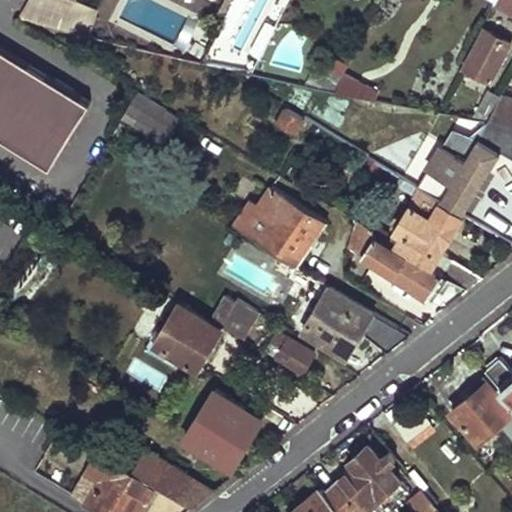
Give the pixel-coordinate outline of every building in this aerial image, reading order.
[(26,0),(21,13),(83,37),(97,1),(93,0),(26,0)] [(491,81),(511,42),(485,28),(465,67),(491,81)] [(0,134),(52,166),(91,101),(0,44),(0,134)] [(214,65),(237,66),(238,49),(215,47),(214,65)] [(321,60),(308,85),(335,91),(345,72),(321,60)] [(345,72),(335,91),(377,99),(379,90),(345,72)] [(489,89),(478,110),(491,116),(499,99),(502,95),(489,89)] [(167,142),(182,117),(137,91),(123,116),(167,142)] [(491,116),(490,119),(511,123),(511,91),(508,101),(499,99),(491,116)] [(297,132),(305,118),(286,108),(279,121),(297,132)] [(488,121),(480,138),(511,156),(511,123),(490,119),(488,121)] [(434,171),(424,188),(464,213),(489,172),(444,144),(430,169),(434,171)] [(403,157),(395,170),(407,178),(414,166),(403,157)] [(414,166),(407,178),(424,188),(434,171),(430,169),(418,161),(414,166)] [(141,176),(136,183),(160,199),(165,192),(141,176)] [(418,195),(391,240),(423,259),(429,248),(440,255),(464,213),(424,188),(407,178),(402,185),(418,195)] [(272,186),(258,207),(260,208),(272,215),(259,234),(258,236),(297,263),(328,221),(272,186)] [(260,208),(248,227),(259,234),(272,215),(260,208)] [(361,222),(349,244),(429,297),(442,279),(446,282),(450,275),(443,271),(423,259),(391,240),(361,222)] [(452,256),(443,271),(450,275),(469,288),(485,276),(452,256)] [(331,285),(304,330),(347,357),(363,332),(390,352),(412,335),(331,285)] [(227,293),(219,307),(224,309),(229,313),(237,299),(227,293)] [(238,296),(237,299),(229,313),(222,324),(240,335),(248,321),(244,319),(252,305),(238,296)] [(179,302),(156,342),(198,368),(222,328),(179,302)] [(222,324),(229,313),(224,309),(218,321),(222,324)] [(279,330),(273,339),(284,346),(279,355),(304,371),(315,352),(279,330)] [(511,367),(500,355),(487,368),(498,382),(496,384),(502,391),(505,389),(511,396),(511,367)] [(511,405),(488,379),(453,410),(479,439),(502,421),(511,431),(511,405)] [(217,389),(187,436),(232,464),(261,417),(217,389)] [(430,422),(417,405),(395,423),(408,438),(430,422)] [(146,448),(145,449),(131,439),(118,461),(156,484),(193,507),(215,490),(146,448)] [(356,462),(326,489),(345,511),(361,511),(400,479),(388,464),(396,457),(388,447),(379,454),(368,442),(351,457),(356,462)] [(101,478),(87,501),(86,502),(103,511),(138,511),(156,484),(118,461),(100,450),(87,470),(101,478)] [(74,493),(87,501),(101,478),(87,470),(74,493)] [(345,511),(326,489),(322,484),(290,511),(345,511)] [(442,511),(423,489),(411,501),(420,511),(442,511)]
